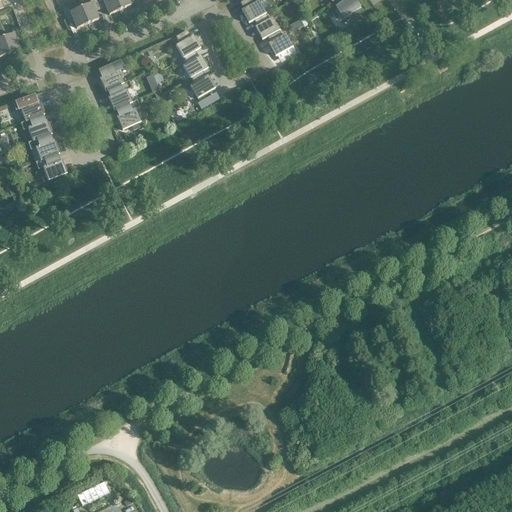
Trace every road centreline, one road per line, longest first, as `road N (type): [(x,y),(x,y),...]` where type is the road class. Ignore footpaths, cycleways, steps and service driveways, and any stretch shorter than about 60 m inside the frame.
road 1 (unknown): [(511,368),(311,475),(262,511)]
road 2 (unclassified): [(163,511),(137,465),(115,451),(87,449),(0,497)]
road 3 (residential): [(66,85),(93,94),(104,112),(105,150),(85,161),(75,152),(59,101)]
road 4 (residential): [(216,14),(250,39),(258,68),(231,81),(210,43),(210,25)]
road 5 (residential): [(186,10),(74,61)]
